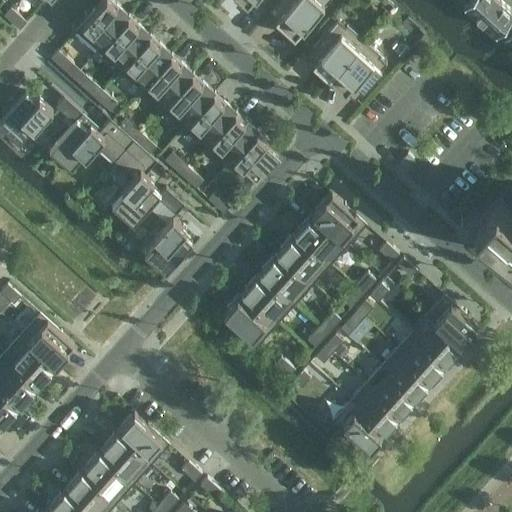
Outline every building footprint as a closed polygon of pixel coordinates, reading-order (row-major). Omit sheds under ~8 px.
[(110,0),(101,0),(77,28),(99,48),(129,14),(113,0),(112,1),(110,0)] [(245,0),(257,10),(265,0),(245,0)] [(276,0),(268,10),(282,22),(281,23),(295,36),(326,0),(276,0)] [(511,12),(511,9),(501,0),(465,0),(464,2),(504,38),(511,29),(511,22),(507,18),(511,12)] [(27,19),(11,5),(4,13),(20,27),(27,19)] [(129,14),(99,48),(120,66),(150,33),(135,19),(134,20),(128,16),(129,14)] [(338,17),(305,54),(319,66),(318,67),(329,77),(363,38),(347,24),(346,25),(338,17)] [(150,33),(120,66),(141,85),(172,52),(156,38),(155,40),(150,35),(151,33),(150,33)] [(363,38),(329,77),(340,86),(341,85),(355,98),(387,62),(379,54),(380,53),(363,38)] [(75,62),(59,48),(51,56),(67,70),(75,62)] [(172,52),(141,85),(163,105),(193,71),(178,57),(176,59),(171,54),(172,53),(172,52)] [(193,71),(163,105),(184,124),(215,91),(199,77),(198,78),(192,73),(194,72),(193,71)] [(102,86),(86,73),(79,80),(94,94),(102,86)] [(118,101),(102,86),(94,94),(111,109),(118,101)] [(25,90),(0,118),(0,121),(20,139),(32,126),(34,128),(53,107),(39,95),(35,99),(25,90)] [(215,91),(184,124),(206,144),(236,110),(220,96),(219,97),(214,92),(215,91)] [(64,94),(63,95),(56,103),(74,120),(82,110),(64,94)] [(82,110),(74,120),(50,147),(71,166),(83,153),(85,155),(97,142),(115,159),(134,138),(133,137),(118,123),(110,116),(99,129),(91,122),(87,126),(77,117),(83,111),(82,110)] [(236,110),(206,144),(227,162),(258,129),(242,115),(241,116),(235,112),(237,110),(236,110)] [(118,123),(133,137),(141,129),(125,116),(118,123)] [(157,144),(141,129),(133,137),(134,138),(150,152),(157,144)] [(227,162),(248,182),(249,182),(279,149),(263,134),(262,136),(257,131),(258,130),(258,129),(227,162)] [(158,159),(150,152),(134,138),(115,159),(133,175),(122,187),(124,190),(112,203),(134,222),(158,195),(166,186),(160,192),(151,183),(154,179),(146,171),(158,159)] [(165,158),(181,172),(188,164),(172,150),(165,158)] [(415,159),(407,152),(399,161),(407,169),(415,159)] [(204,178),(188,164),(181,172),(197,186),(204,178)] [(185,202),(166,186),(158,195),(176,212),(185,202)] [(224,211),(231,203),(215,188),(208,196),(224,211)] [(348,241),(365,222),(366,221),(332,190),(326,197),(325,197),(313,210),(348,241)] [(479,221),(511,246),(511,209),(499,198),(479,221)] [(348,241),(313,210),(313,211),(308,217),(308,216),(296,230),(330,261),(348,241)] [(157,238),(145,251),(166,270),(193,240),(183,231),(187,227),(173,215),(154,236),(157,238)] [(330,261),(296,230),(295,230),(296,231),(291,236),(290,236),(278,250),(313,281),(330,261)] [(399,251),(385,238),(378,246),(392,259),(399,251)] [(313,281),(278,250),(277,250),(278,251),(273,256),(260,269),(295,300),(313,281)] [(411,275),(417,268),(418,267),(404,255),(397,262),(411,275)] [(295,300),(260,269),(260,270),(256,276),(255,275),(243,289),(277,320),(295,300)] [(368,270),(355,284),(363,291),(376,277),(368,270)] [(371,291),(378,298),(388,286),(381,280),(371,291)] [(1,289),(14,300),(21,293),(8,281),(1,289)] [(351,305),(363,291),(355,284),(343,298),(351,305)] [(277,320),(243,289),(242,289),(243,290),(238,295),(237,295),(225,309),(237,320),(233,325),(234,327),(234,326),(255,345),(277,320)] [(464,313),(466,311),(445,292),(428,312),(462,343),(472,332),(471,331),(477,324),(464,313)] [(372,304),(365,297),(355,309),(362,315),(372,304)] [(333,309),(320,323),(328,330),(341,316),(333,309)] [(353,326),(362,315),(355,309),(346,319),(353,326)] [(40,310),(22,330),(56,361),(69,348),(68,347),(74,341),(40,310)] [(462,343),(428,312),(427,312),(434,319),(420,334),(413,328),(412,329),(447,360),(457,349),(456,348),(461,343),(462,343)] [(316,344),(328,330),(320,323),(308,337),(316,344)] [(447,360),(412,329),(397,346),(432,377),(441,366),(441,365),(446,359),(446,360),(447,360)] [(56,361),(22,330),(4,350),(39,381),(51,368),(50,367),(55,362),(56,362),(56,361)] [(342,337),(335,331),(325,343),(332,349),(342,337)] [(322,360),(332,349),(325,343),(315,353),(322,360)] [(432,377),(397,346),(381,363),(388,370),(416,393),(426,383),(426,382),(430,377),(431,377),(432,377)] [(39,381),(4,350),(0,354),(0,381),(21,401),(33,387),(38,381),(38,382),(39,381)] [(295,367),(281,354),(274,362),(288,375),(295,367)] [(416,393),(388,370),(381,363),(366,380),(401,411),(411,400),(410,399),(415,394),(416,394),(416,393)] [(303,367),(293,378),(300,384),(310,373),(303,367)] [(366,380),(351,397),(386,427),(396,417),(395,416),(400,410),(401,411),(366,380)] [(21,401),(0,381),(0,417),(4,420),(16,407),(15,406),(20,401),(21,401)] [(386,427),(351,397),(335,414),(343,421),(341,422),(355,434),(356,433),(370,445),(381,434),(380,433),(385,428),(386,427)] [(116,430),(151,461),(169,441),(134,409),(122,424),(118,430),(117,429),(116,430)] [(151,461),(116,430),(104,443),(105,444),(100,449),(99,449),(133,480),(151,461)] [(133,480),(99,449),(86,463),(87,463),(82,469),(82,468),(81,469),(116,500),(133,480)] [(202,470),(189,458),(182,466),(195,478),(202,470)] [(105,511),(116,500),(81,469),(69,482),(69,483),(65,489),(64,488),(63,489),(89,511),(105,511)] [(213,494),(219,487),(220,486),(207,475),(200,483),(213,494)] [(89,511),(63,489),(51,502),(52,503),(47,508),(46,508),(49,511),(89,511)] [(171,489),(158,503),(166,510),(179,496),(171,489)] [(185,500),(175,511),(187,511),(192,507),(185,500)] [(164,511),(166,510),(158,503),(150,511),(164,511)]
